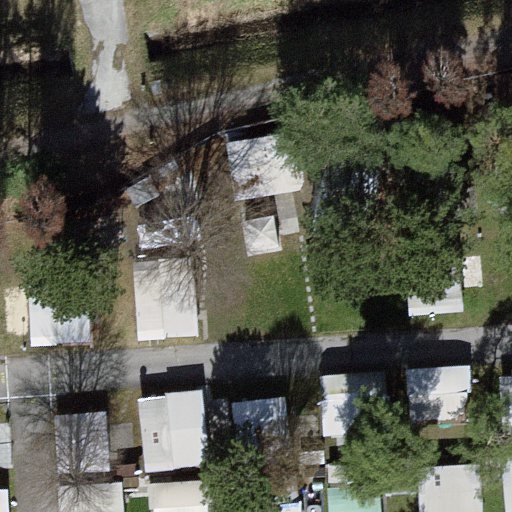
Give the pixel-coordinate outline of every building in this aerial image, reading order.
[(410,355),(411,412),(469,411),(468,354),(410,355)] [(508,423),(511,422),(511,358),(499,360),(508,423)] [(322,363),(324,427),(390,425),(388,362),(322,363)] [(148,460),(212,453),(204,378),(140,386),(148,460)] [(425,453),(427,511),(477,509),(475,452),(425,453)] [(330,461),(331,511),(384,511),(382,459),(330,461)] [(204,511),(206,473),(154,472),(152,511),(204,511)] [(13,511),(12,477),(0,477),(0,511),(13,511)]
